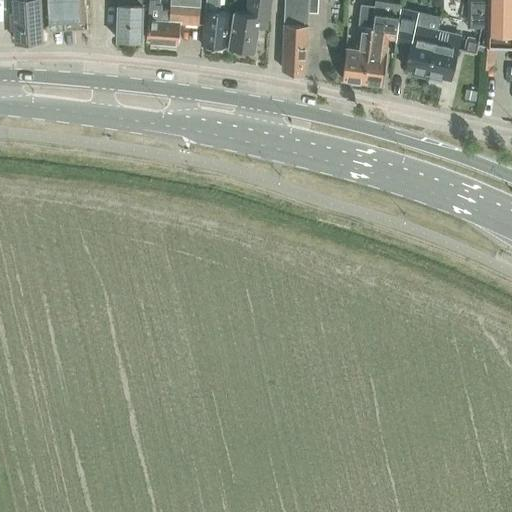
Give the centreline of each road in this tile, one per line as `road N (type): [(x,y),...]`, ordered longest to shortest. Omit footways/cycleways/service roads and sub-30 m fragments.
road 1 (secondary): [(0,106),(265,141),(391,174),(511,220)]
road 2 (secondary): [(511,179),(270,106),(0,77)]
road 3 (residential): [(511,136),(387,107)]
